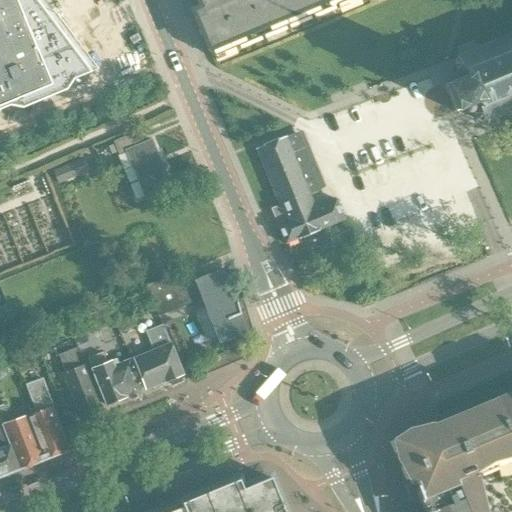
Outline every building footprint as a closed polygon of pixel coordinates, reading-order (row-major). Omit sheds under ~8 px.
[(0,0),(0,108),(68,81),(89,72),(34,0),(0,0)] [(188,0),(212,57),(347,0),(188,0)] [(466,76),(443,85),(447,97),(448,99),(454,112),(463,108),(464,110),(465,111),(466,112),(469,112),(470,112),(471,110),(472,109),(479,106),(477,107),(476,109),(476,110),(475,111),(475,113),(475,114),(475,116),(476,117),(476,118),(477,119),(478,120),(479,121),(481,121),(483,121),(485,121),(485,122),(486,122),(502,115),(503,115),(504,114),(511,111),(511,32),(476,48),(474,41),(457,48),(460,54),(457,55),(458,57),(457,58),(456,58),(455,59),(454,61),(454,63),(454,65),(454,66),(455,67),(456,69),(456,70),(458,71),(460,72),(462,72),(464,71),(466,76)] [(94,110),(98,119),(113,113),(109,104),(94,110)] [(119,153),(126,150),(145,197),(170,186),(151,140),(141,144),(136,133),(114,142),(119,153)] [(309,193),(319,189),(296,134),(286,138),(285,137),(255,149),(277,200),(279,206),(271,209),(285,244),(344,219),(336,199),(315,208),(309,193)] [(88,171),(83,159),(54,170),(59,182),(88,171)] [(158,317),(201,300),(218,344),(245,333),(220,270),(193,281),(181,286),(176,275),(146,287),(158,317)] [(113,319),(119,333),(136,326),(132,317),(144,312),(142,307),(113,319)] [(172,384),(181,380),(182,374),(162,325),(145,332),(152,350),(133,358),(146,389),(166,381),(172,384)] [(77,346),(88,342),(84,331),(73,335),(77,346)] [(38,347),(24,352),(27,360),(41,356),(38,347)] [(66,374),(63,376),(79,415),(100,407),(77,350),(59,357),(66,374)] [(88,360),(105,405),(126,397),(131,400),(140,396),(141,390),(142,390),(130,360),(117,365),(116,360),(106,364),(102,354),(88,360)] [(0,477),(22,468),(69,450),(62,435),(51,408),(40,379),(24,384),(35,413),(9,422),(4,407),(0,408),(0,477)] [(511,511),(511,389),(511,390),(511,391),(431,425),(430,424),(392,440),(410,483),(405,484),(412,501),(418,498),(424,511),(511,511)] [(283,511),(269,477),(241,489),(237,479),(158,511),(283,511)]
